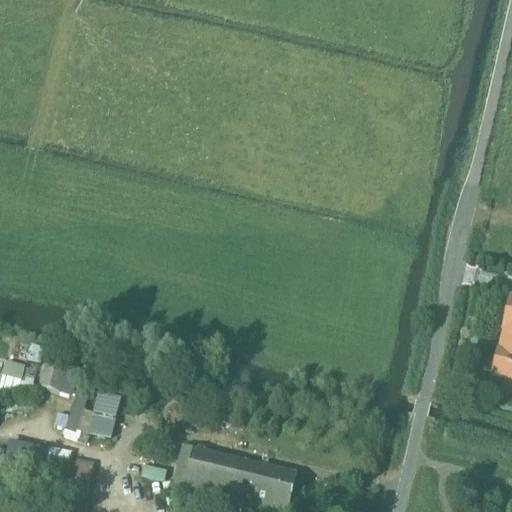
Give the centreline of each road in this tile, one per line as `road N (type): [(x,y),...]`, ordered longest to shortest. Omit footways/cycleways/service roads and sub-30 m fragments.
road 1 (unclassified): [(400,511),(511,28)]
road 2 (track): [(29,170),(73,0)]
